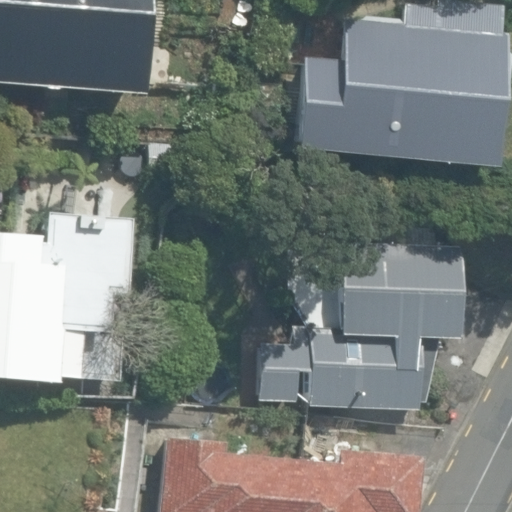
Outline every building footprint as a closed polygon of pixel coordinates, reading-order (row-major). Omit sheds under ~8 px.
[(0,0),(0,81),(133,92),(140,0),(0,0)] [(286,147),(486,166),(499,30),(495,29),(497,5),(449,0),(427,0),(427,6),(396,3),(394,23),(335,18),(331,60),(295,57),(286,147)] [(292,41),(302,42),(308,35),(309,26),(304,19),(294,18),(287,24),(286,34),(292,41)] [(0,378),(43,382),(43,377),(106,381),(117,220),(33,215),(32,237),(0,234),(0,378)] [(301,405),(409,408),(409,402),(416,402),(432,337),(447,337),(451,246),(335,241),(335,329),(303,326),(302,345),(253,343),(251,399),(288,400),(288,369),(300,370),(301,405)] [(401,511),(405,456),(322,451),(321,460),(212,452),(213,442),(159,438),(153,511),(401,511)]
